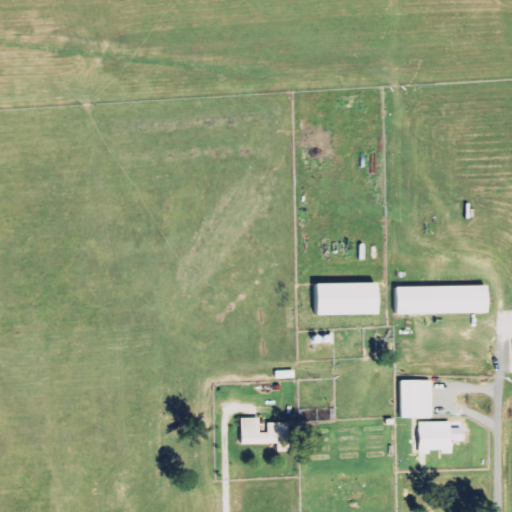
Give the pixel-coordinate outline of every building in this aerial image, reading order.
[(375,283),(307,282),(307,314),(374,314),(375,283)] [(389,314),(483,312),(483,285),(389,286),(389,314)] [(395,418),(427,418),(426,380),(394,380),(395,418)] [(254,417),(235,418),(235,444),(282,443),(282,422),(262,423),(262,432),(254,433),(254,417)] [(413,422),(414,452),(447,452),(447,421),(413,422)]
